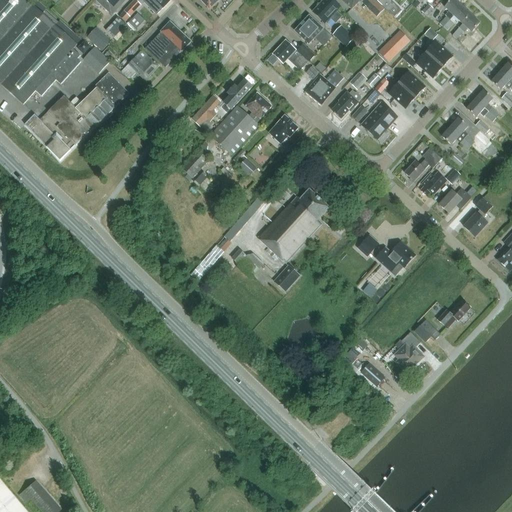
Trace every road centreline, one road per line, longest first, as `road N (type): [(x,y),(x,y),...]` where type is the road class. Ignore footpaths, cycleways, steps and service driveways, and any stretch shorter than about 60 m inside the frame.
road 1 (primary): [(366,511),(0,151)]
road 2 (unclassified): [(398,415),(504,297),(376,174)]
road 3 (residential): [(376,174),(510,24)]
road 4 (residential): [(376,174),(240,52)]
